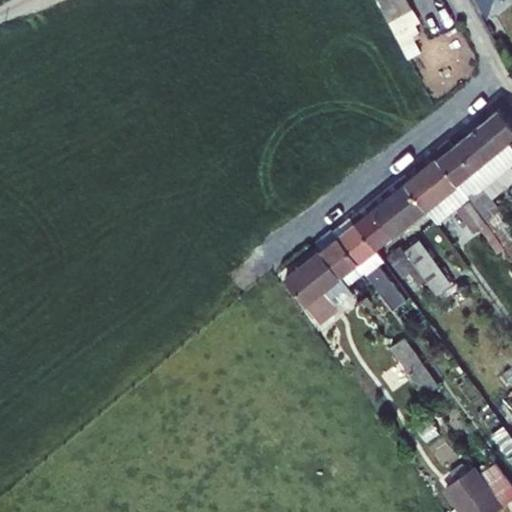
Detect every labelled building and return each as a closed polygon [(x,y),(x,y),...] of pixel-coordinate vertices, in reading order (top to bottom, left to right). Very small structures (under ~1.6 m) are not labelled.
[(415,0),(386,0),(397,21),(420,9),(415,0)] [(483,0),(490,13),(495,0),(483,0)] [(511,116),(505,107),(461,141),(481,165),(511,140),(511,116)] [(465,179),(481,165),(461,141),(456,134),(440,147),(465,179)] [(465,179),(440,147),(424,160),(448,191),(449,191),(465,179)] [(434,203),(449,191),(448,191),(424,160),(408,173),(411,175),(434,203)] [(489,176),(509,202),(511,207),(511,179),(503,166),(489,176)] [(411,175),(378,200),(401,229),(434,203),(411,175)] [(495,212),(509,202),(489,176),(476,186),(495,212)] [(384,243),(401,229),(378,200),(361,213),(365,218),(384,243)] [(460,205),(471,218),(477,214),(466,201),(460,205)] [(460,205),(454,211),(464,223),(471,218),(460,205)] [(366,258),(384,243),(365,218),(347,233),(366,258)] [(347,233),(329,248),(347,272),(366,258),(347,233)] [(427,235),(413,245),(434,273),(444,286),(458,276),(427,235)] [(413,245),(410,240),(396,250),(413,272),(415,271),(418,275),(423,272),(427,278),(434,273),(413,245)] [(332,285),(347,272),(329,248),(296,274),(323,309),(340,295),(332,285)] [(374,268),(404,309),(419,298),(406,280),(402,278),(387,259),(374,268)] [(411,332),(398,342),(441,400),(454,390),(411,332)] [(511,466),(507,460),(492,471),(511,498),(511,466)] [(488,466),(466,482),(488,511),(502,511),(511,505),(511,498),(492,471),(488,466)] [(488,511),(466,482),(459,487),(478,511),(488,511)]
